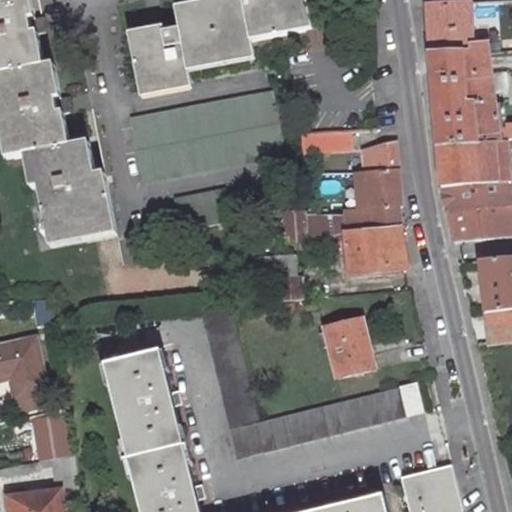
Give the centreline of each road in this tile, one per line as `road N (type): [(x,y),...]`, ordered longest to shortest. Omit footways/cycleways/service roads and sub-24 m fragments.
road 1 (unknown): [(184,334),(223,466),(245,482),(484,437)]
road 2 (residential): [(442,256),(501,511)]
road 3 (residential): [(402,0),(442,256)]
